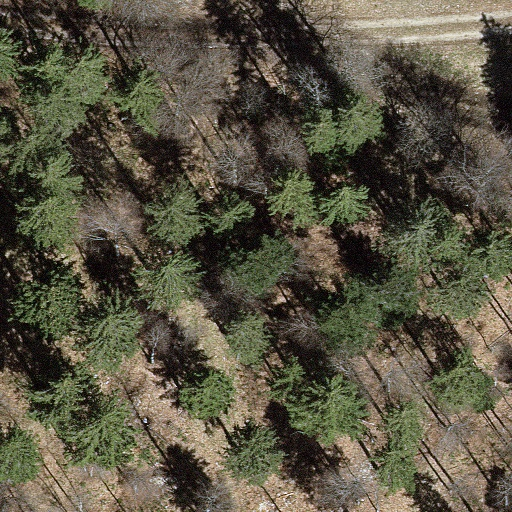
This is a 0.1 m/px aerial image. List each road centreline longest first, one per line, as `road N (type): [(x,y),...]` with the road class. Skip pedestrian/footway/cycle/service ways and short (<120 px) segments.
road 1 (track): [(0,30),(342,32),(511,11)]
road 2 (track): [(291,0),(419,86),(511,99)]
